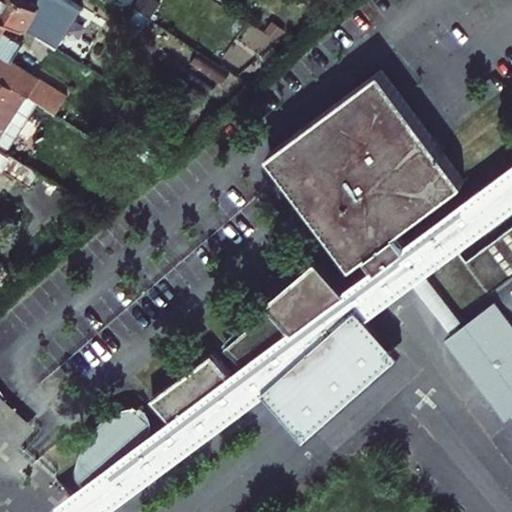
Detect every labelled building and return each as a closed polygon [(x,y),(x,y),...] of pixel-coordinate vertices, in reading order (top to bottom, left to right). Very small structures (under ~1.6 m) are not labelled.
[(0,0),(0,7),(14,16),(59,46),(64,39),(60,36),(69,22),(35,0),(0,0)] [(0,23),(7,27),(14,16),(0,7),(0,23)] [(0,73),(40,100),(58,111),(69,94),(0,49),(0,37),(7,27),(0,23),(0,73)] [(511,225),(469,258),(460,245),(511,206),(511,163),(408,242),(398,228),(465,179),(381,66),(270,149),(353,262),(367,251),(377,265),(57,503),(64,511),(100,511),(270,386),(311,432),(406,348),(372,310),(433,266),(469,315),(451,329),(510,409),(511,408),(511,225)] [(0,143),(8,149),(40,100),(0,73),(0,143)] [(127,115),(146,128),(164,111),(139,96),(127,115)] [(0,160),(4,154),(9,157),(4,165),(33,184),(41,171),(8,149),(0,143),(0,160)] [(4,154),(0,160),(0,162),(4,165),(9,157),(4,154)]
